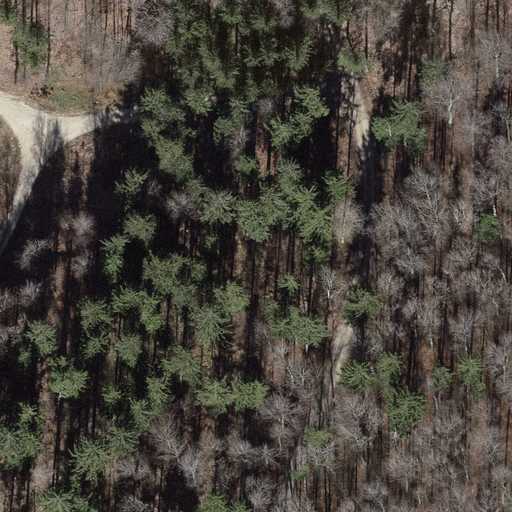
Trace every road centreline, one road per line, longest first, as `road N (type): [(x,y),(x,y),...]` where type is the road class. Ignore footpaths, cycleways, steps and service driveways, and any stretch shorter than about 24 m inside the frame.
road 1 (track): [(311,0),(353,88),(374,183),(332,382),(276,511)]
road 2 (track): [(32,136),(132,113),(353,88)]
road 3 (track): [(0,103),(32,136),(30,172),(0,251)]
